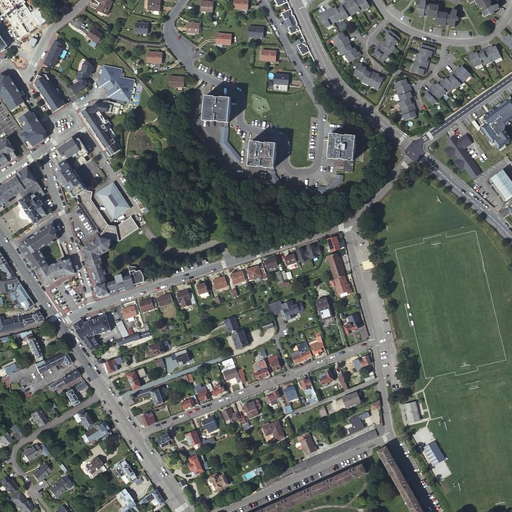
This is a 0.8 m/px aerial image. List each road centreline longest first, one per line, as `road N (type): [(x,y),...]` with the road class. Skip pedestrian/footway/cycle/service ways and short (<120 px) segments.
road 1 (residential): [(261,0),(323,109),(319,164),(299,174),(284,164),(281,139),(241,125),(237,92),(188,66),(168,27),(184,0)]
road 2 (residential): [(80,124),(150,240),(174,252),(214,243),(227,263)]
road 3 (tertiary): [(296,3),(334,79),(414,149)]
road 4 (residential): [(390,436),(223,511)]
road 5 (residential): [(104,392),(14,448),(12,464),(34,493),(43,486)]
road 6 (residential): [(133,435),(290,375)]
road 7 (residential): [(41,150),(91,306)]
road 8 (residential): [(91,306),(227,263)]
road 9 (residential): [(511,238),(414,149)]
road 10 (residential): [(227,263),(347,226)]
road 11 (tertiary): [(414,149),(511,77)]
